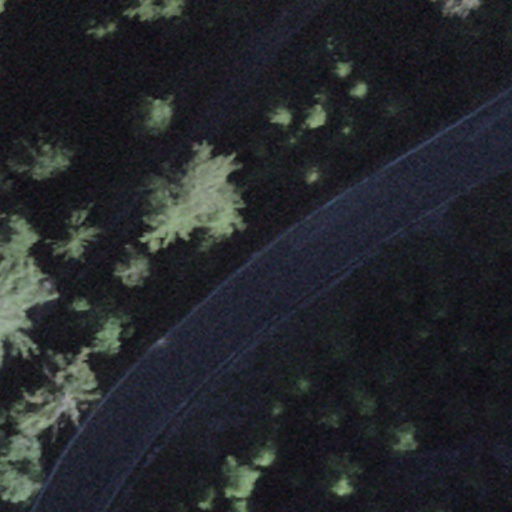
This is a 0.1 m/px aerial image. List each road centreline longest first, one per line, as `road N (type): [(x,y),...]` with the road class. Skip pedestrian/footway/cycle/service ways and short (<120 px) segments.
road 1 (tertiary): [(70,511),(135,411),(217,329),(320,246),(511,123)]
road 2 (unclassified): [(311,0),(0,350)]
